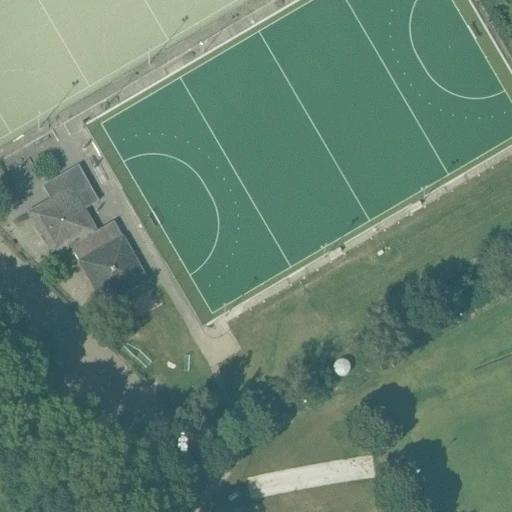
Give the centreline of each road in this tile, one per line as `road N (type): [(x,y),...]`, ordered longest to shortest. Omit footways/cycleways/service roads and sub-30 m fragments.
road 1 (unknown): [(0,272),(126,386)]
road 2 (unclassified): [(107,511),(0,403)]
